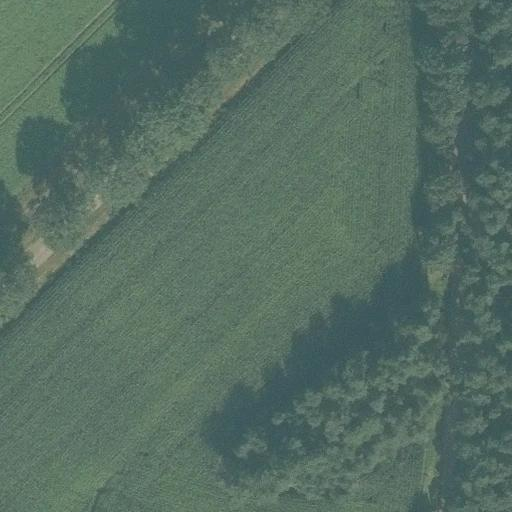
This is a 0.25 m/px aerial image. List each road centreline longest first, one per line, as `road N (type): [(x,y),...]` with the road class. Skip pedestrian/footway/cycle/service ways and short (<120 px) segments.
road 1 (track): [(470,0),(440,511)]
road 2 (unclassified): [(0,292),(295,0)]
